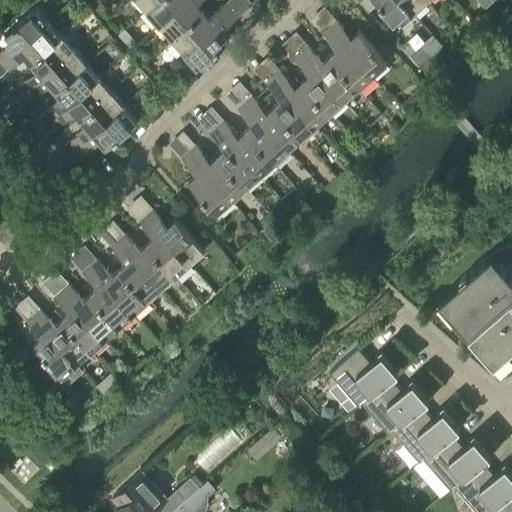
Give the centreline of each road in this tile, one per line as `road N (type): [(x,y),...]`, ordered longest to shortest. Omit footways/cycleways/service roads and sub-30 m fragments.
road 1 (residential): [(284,10),(154,134),(132,173),(81,218)]
road 2 (residential): [(499,407),(401,319)]
road 3 (residential): [(81,218),(0,123)]
